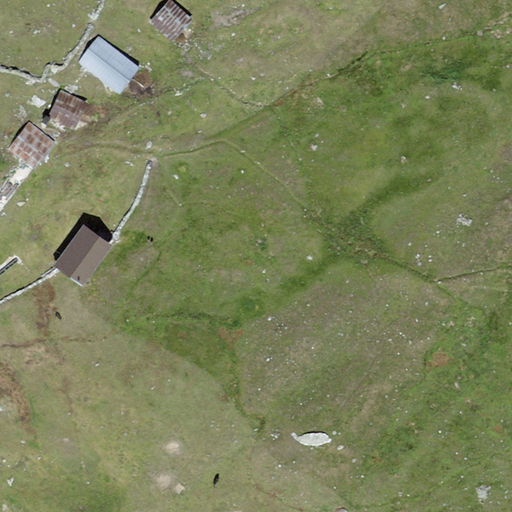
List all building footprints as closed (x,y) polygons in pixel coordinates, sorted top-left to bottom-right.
[(186,20),(166,0),(151,0),(137,14),(165,41),(186,20)] [(130,62),(89,32),(68,61),(109,91),(130,62)] [(77,99),(48,87),(35,119),(64,131),(77,99)] [(0,196),(40,145),(18,128),(0,151),(0,196)] [(101,246),(71,219),(37,255),(67,283),(101,246)]
